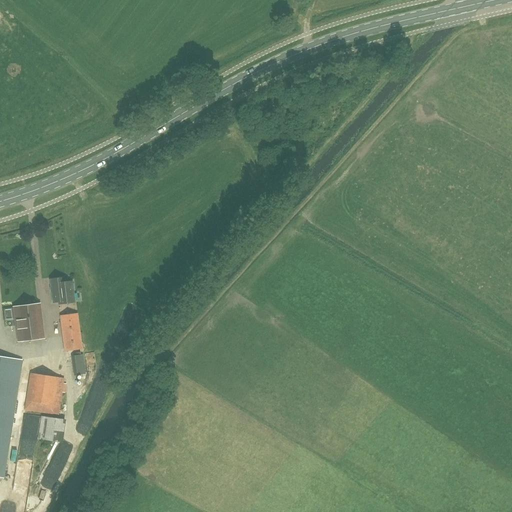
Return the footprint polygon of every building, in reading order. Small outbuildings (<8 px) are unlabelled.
[(53,303),(59,302),(59,304),(74,302),(72,282),(64,283),(64,279),(50,280),(53,303)] [(43,338),(39,305),(14,308),(19,341),(43,338)] [(61,316),(65,351),(82,349),(77,314),(61,316)] [(71,356),(74,376),(86,374),(83,354),(71,356)] [(0,477),(3,478),(22,361),(0,357),(0,477)] [(31,373),(25,410),(58,415),(64,378),(31,373)] [(66,420),(41,416),(37,439),(62,443),(66,420)] [(17,464),(17,462),(27,462),(26,439),(16,439),(17,464)] [(43,492),(59,456),(56,454),(58,451),(54,450),(52,454),(54,456),(50,465),(42,461),(30,487),(43,492)]
